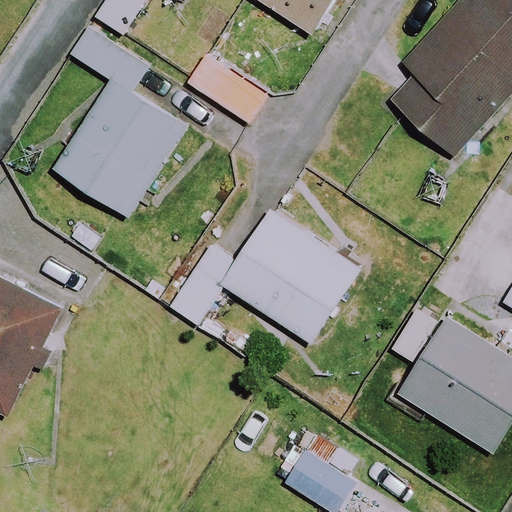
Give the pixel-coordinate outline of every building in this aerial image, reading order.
[(144,0),(110,0),(100,15),(124,31),(144,0)] [(333,0),(261,0),(313,33),(333,0)] [(511,94),(511,0),(466,0),(411,64),(417,70),(391,101),(457,158),(511,94)] [(151,67),(87,26),(69,53),(116,83),(59,171),(131,217),(188,128),(135,93),(151,67)] [(267,93),(210,59),(193,88),(250,122),(267,93)] [(359,272),(268,214),(236,265),(212,250),(175,307),(204,325),(228,287),(314,342),(359,272)] [(63,310),(0,278),(0,411),(9,416),(63,310)] [(511,421),(511,352),(451,314),(401,393),(494,451),(511,421)] [(337,511),(358,481),(309,449),(288,482),(334,511),(337,511)]
